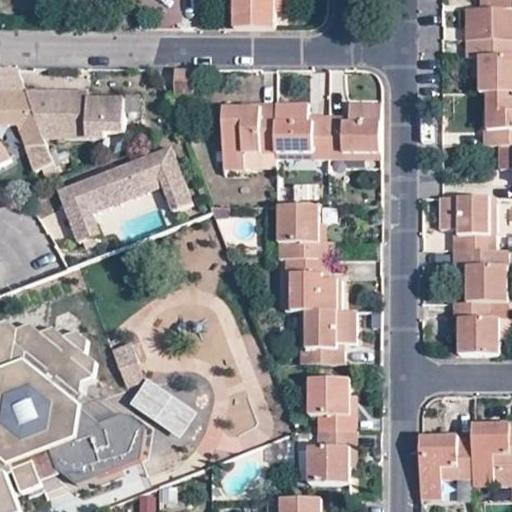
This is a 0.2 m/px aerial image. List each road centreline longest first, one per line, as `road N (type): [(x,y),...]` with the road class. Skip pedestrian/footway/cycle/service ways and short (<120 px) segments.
road 1 (residential): [(405,50),(0,44)]
road 2 (residential): [(405,50),(405,375)]
road 3 (residential): [(405,375),(404,511)]
